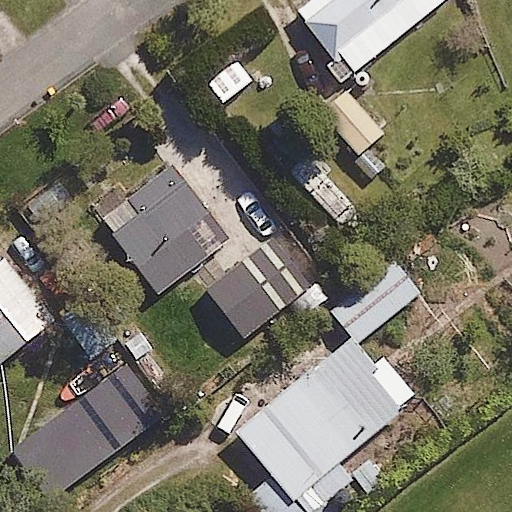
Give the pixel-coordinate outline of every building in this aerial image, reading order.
[(444,0),(312,0),(295,14),(345,77),(444,0)] [(224,106),(252,81),(232,60),(205,84),(224,106)] [(380,134),(344,93),(321,113),(357,154),(380,134)] [(307,157),(290,172),(339,227),(356,211),(307,157)] [(168,167),(100,219),(150,284),(157,279),(170,296),(188,281),(173,261),(216,229),(168,167)] [(336,239),(293,189),(274,205),(318,255),(336,239)] [(306,288),(269,241),(204,292),(241,339),(306,288)] [(0,361),(51,321),(2,260),(0,261),(0,361)] [(417,295),(393,264),(330,313),(354,344),(417,295)] [(370,369),(348,342),(235,435),(273,481),(253,498),(264,511),(330,511),(356,491),(334,464),(414,399),(382,359),(370,369)]
